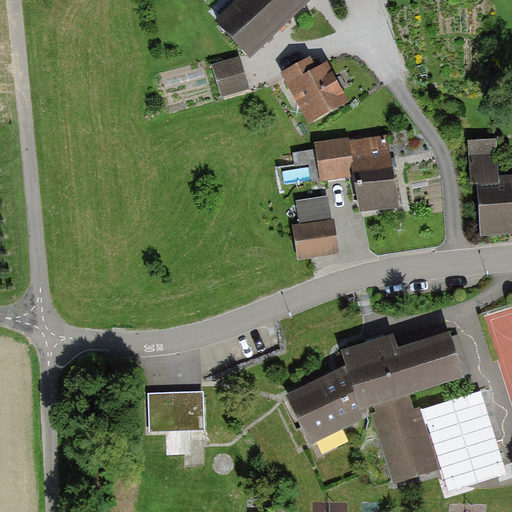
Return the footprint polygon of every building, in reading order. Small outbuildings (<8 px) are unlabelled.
[(239,59),(287,13),(275,0),(230,0),(205,24),(239,59)] [(275,0),(287,13),(300,0),(275,0)] [(235,57),(206,67),(217,97),(246,87),(235,57)] [(303,124),(345,101),(324,63),(308,72),(302,60),(276,75),(303,124)] [(398,202),(387,136),(349,143),(359,208),(398,202)] [(347,177),(342,140),(310,144),(315,181),(347,177)] [(495,143),(466,145),(468,176),(498,174),(495,143)] [(511,231),(511,179),(469,184),(473,236),(511,231)] [(327,197),(292,203),(295,223),(330,218),(327,197)] [(290,254),(334,251),(331,223),(288,227),(290,254)] [(396,482),(436,469),(412,390),(459,377),(449,338),(397,357),(392,341),(376,346),(347,356),(350,370),(290,400),(311,442),(372,412),(396,482)] [(176,397),(149,397),(150,432),(203,431),(202,396),(176,397)]
